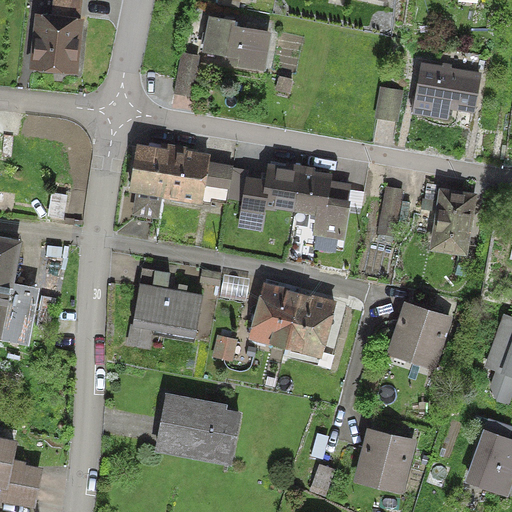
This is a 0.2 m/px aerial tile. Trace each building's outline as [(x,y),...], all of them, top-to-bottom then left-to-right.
[(86,0),(28,0),(23,77),(80,82),(86,0)] [(399,0),(322,0),(396,16),(399,0)] [(282,26),(201,16),(195,70),(276,79),(282,26)] [(492,75),(420,64),(412,116),(483,128),(492,75)] [(220,162),(130,150),(125,191),(215,203),(220,162)] [(333,173),(261,169),(259,210),(310,214),(308,242),(352,244),(356,183),(332,181),(333,173)] [(20,247),(0,242),(0,339),(32,345),(42,292),(12,286),(20,247)] [(343,297),(253,282),(245,334),(273,339),(271,352),(332,362),(343,297)] [(204,295),(135,286),(129,332),(197,341),(204,295)] [(452,318),(406,305),(391,357),(436,370),(452,318)] [(511,319),(506,317),(487,370),(498,373),(491,393),(509,404),(511,396),(511,319)] [(238,342),(216,339),(212,360),(234,364),(238,342)] [(223,404),(160,395),(152,453),(234,465),(242,416),(222,413),(223,404)] [(511,429),(490,420),(463,483),(511,503),(511,429)] [(422,444),(365,430),(352,485),(409,498),(422,444)] [(14,440),(0,437),(0,501),(34,507),(41,467),(11,462),(14,440)]
